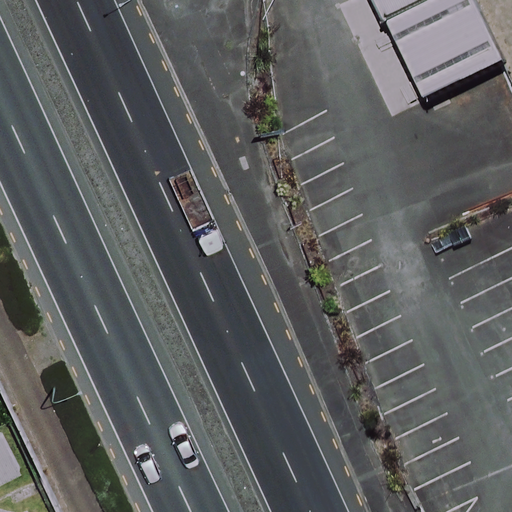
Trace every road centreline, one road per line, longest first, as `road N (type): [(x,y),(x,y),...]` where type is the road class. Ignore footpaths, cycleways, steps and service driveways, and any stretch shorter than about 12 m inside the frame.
road 1 (trunk): [(78,0),(312,511)]
road 2 (trunk): [(192,511),(0,98)]
